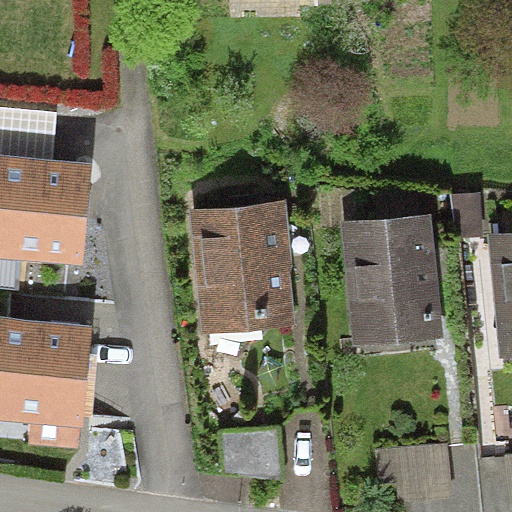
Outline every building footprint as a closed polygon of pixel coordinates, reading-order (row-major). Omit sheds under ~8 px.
[(0,106),(0,156),(53,161),(57,111),(0,106)] [(0,156),(0,257),(21,259),(84,263),(91,163),(53,161),(0,156)] [(455,237),(483,235),(481,192),(453,194),(455,237)] [(286,200),(191,210),(204,334),(296,324),(290,269),(293,269),(286,200)] [(431,214),(341,223),(353,345),(443,337),(431,214)] [(511,232),(488,234),(500,358),(511,357),(511,232)] [(0,288),(19,290),(21,259),(0,257),(0,288)] [(93,325),(0,317),(0,420),(31,423),(29,445),(79,449),(81,428),(85,428),(93,325)]
